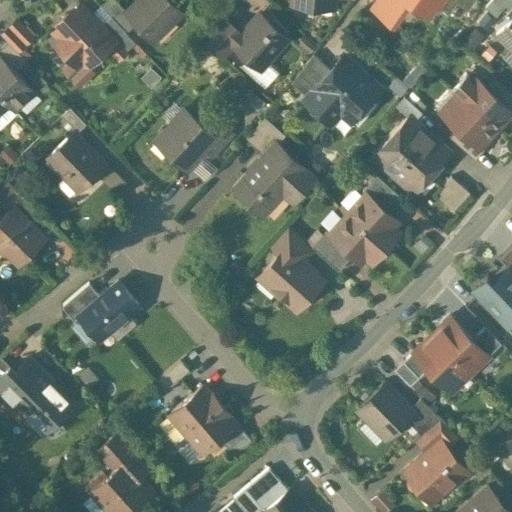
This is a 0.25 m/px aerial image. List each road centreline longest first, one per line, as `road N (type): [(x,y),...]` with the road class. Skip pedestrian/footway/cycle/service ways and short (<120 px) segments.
road 1 (residential): [(511,180),(463,242),(299,410)]
road 2 (residential): [(299,410),(250,389),(156,280)]
road 3 (residential): [(299,410),(298,433),(363,511)]
